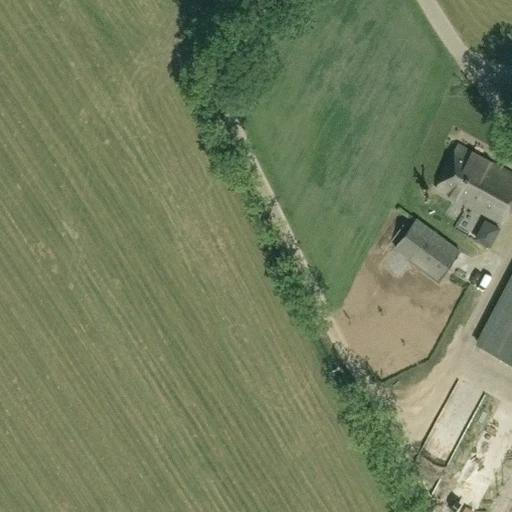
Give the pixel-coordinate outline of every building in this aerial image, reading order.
[(511,174),(458,145),(435,187),(503,225),(511,208),(511,174)] [(418,221),(396,249),(437,280),(459,253),(418,221)] [(511,276),(477,343),(511,361),(511,276)] [(475,486),(491,456),(479,450),(463,480),(475,486)] [(444,511),(464,511),(469,498),(451,492),(444,511)]
